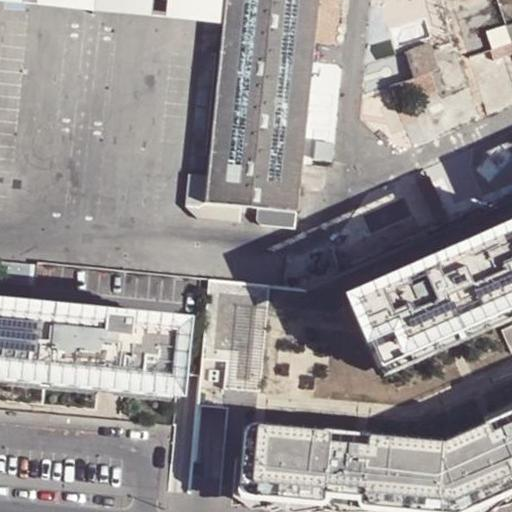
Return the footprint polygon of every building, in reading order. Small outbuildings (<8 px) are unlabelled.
[(0,0),(0,3),(7,4),(49,7),(151,17),(203,22),(205,0),(0,0)] [(226,34),(229,0),(205,0),(203,22),(203,31),(226,34)] [(229,0),(226,34),(224,57),(215,155),(213,177),(209,205),(246,208),(262,210),(299,214),(305,164),(316,63),(317,42),(321,0),(229,0)] [(343,0),(321,0),(317,42),(339,44),(343,0)] [(387,82),(410,144),(511,105),(511,19),(488,29),(494,45),(457,58),(447,32),(405,48),(414,72),(387,82)] [(191,153),(215,155),(224,57),(200,54),(191,153)] [(316,63),(305,164),(329,167),(336,65),(316,63)] [(209,205),(213,177),(190,175),(187,207),(203,223),(244,226),(246,208),(209,205)] [(299,214),(262,210),(261,220),(267,229),(299,230),(299,214)] [(511,232),(358,301),(386,362),(511,308),(511,232)] [(41,265),(0,260),(0,283),(121,295),(123,273),(41,265)] [(187,322),(0,304),(0,369),(181,387),(187,322)] [(511,415),(462,438),(250,423),(244,485),(249,491),(265,497),(445,511),(466,511),(511,491),(511,415)]
